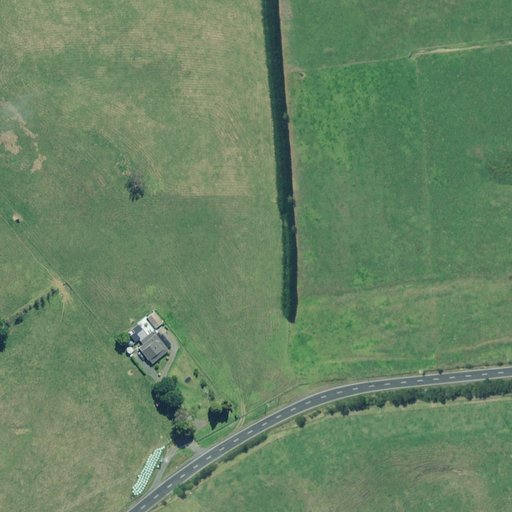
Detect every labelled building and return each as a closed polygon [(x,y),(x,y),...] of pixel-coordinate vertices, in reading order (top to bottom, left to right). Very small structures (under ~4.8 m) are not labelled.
[(163,322),(154,312),(147,318),(155,329),(163,322)] [(157,336),(166,348),(173,343),(163,331),(157,336)] [(166,348),(157,336),(153,332),(141,342),(143,345),(138,349),(152,365),(168,351),(166,348)] [(133,349),(127,347),(125,352),(131,355),(133,349)] [(143,358),(137,350),(134,353),(139,361),(143,358)]
